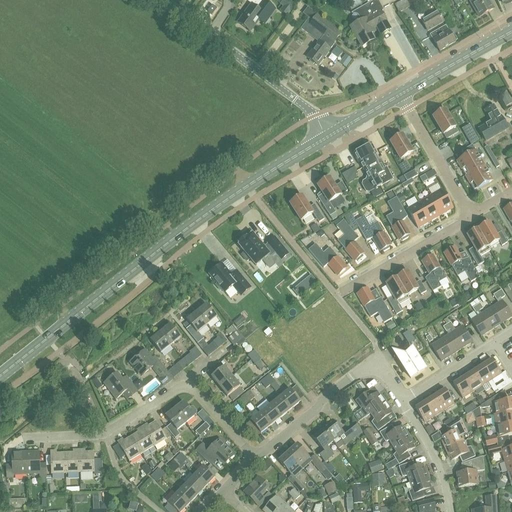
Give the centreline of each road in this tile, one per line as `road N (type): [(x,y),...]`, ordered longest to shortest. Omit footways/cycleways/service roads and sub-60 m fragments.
road 1 (secondary): [(0,376),(208,212),(330,135)]
road 2 (residential): [(256,458),(191,389),(181,388),(105,434),(22,439)]
road 3 (tertiary): [(330,135),(295,99),(161,0)]
road 4 (residential): [(402,400),(385,373),(368,367),(256,458)]
road 5 (residential): [(336,297),(470,217)]
road 6 (residential): [(470,217),(400,94)]
road 7 (secondary): [(400,94),(511,31)]
road 8 (residential): [(450,511),(434,457),(402,400)]
